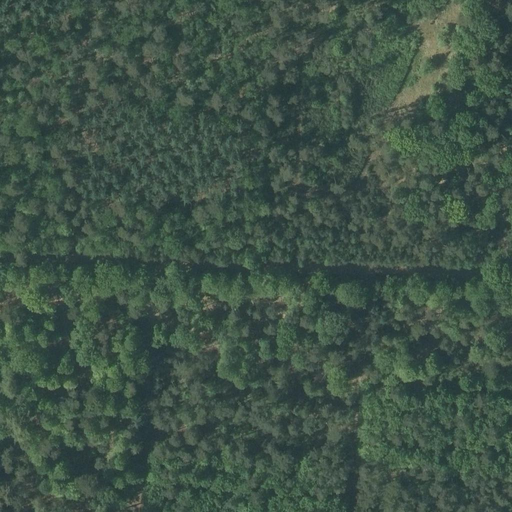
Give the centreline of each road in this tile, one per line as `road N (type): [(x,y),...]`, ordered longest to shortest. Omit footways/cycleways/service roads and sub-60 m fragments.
road 1 (track): [(491,275),(0,255)]
road 2 (track): [(491,275),(511,25)]
